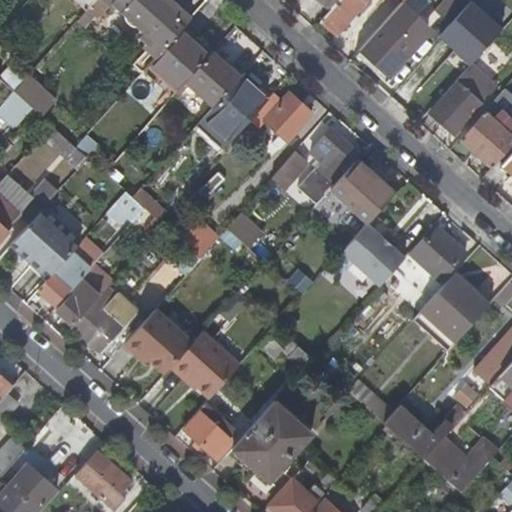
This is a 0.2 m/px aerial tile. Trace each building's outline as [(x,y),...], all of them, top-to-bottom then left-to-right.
[(77,0),(88,9),(95,0),(77,0)] [(182,4),(177,0),(105,0),(110,4),(113,0),(121,0),(142,19),(151,27),(147,31),(142,36),(160,52),(181,29),(191,18),(179,8),(182,4)] [(335,0),(329,7),(322,20),(337,33),(359,8),(366,0),(335,0)] [(366,0),(359,8),(363,12),(372,2),(370,0),(366,0)] [(453,0),(445,0),(439,7),(452,19),(462,8),(453,0)] [(426,22),(439,33),(452,19),(439,7),(426,22)] [(398,20),(390,12),(355,52),(384,78),(408,51),(404,47),(411,40),(394,25),(398,20)] [(147,31),(151,27),(142,19),(138,23),(147,31)] [(165,75),(179,88),(186,81),(209,55),(181,29),(160,52),(144,69),(158,82),(165,75)] [(186,81),(214,106),(240,76),(212,51),(209,55),(186,81)] [(420,60),(413,68),(433,86),(441,78),(420,60)] [(14,62),(0,78),(14,90),(28,75),(14,62)] [(429,112),(453,133),(481,102),(475,97),(489,82),(469,63),(454,80),(456,82),(429,112)] [(436,89),(433,86),(413,68),(402,80),(425,101),(436,89)] [(165,75),(158,82),(172,96),(179,88),(165,75)] [(195,126),(222,150),(268,99),(241,76),(240,76),(214,106),(195,126)] [(489,82),(475,97),(481,102),(495,87),(489,82)] [(511,103),(511,94),(505,88),(459,139),(491,167),(497,161),(511,143),(511,119),(505,128),(497,121),(511,103)] [(0,105),(0,112),(15,127),(33,107),(14,90),(0,105)] [(289,94),(266,120),(287,139),(310,114),(289,94)] [(317,171),(333,185),(349,167),(348,165),(358,154),(330,129),(309,152),(323,165),(317,171)] [(78,164),(86,155),(75,146),(74,145),(67,153),(78,164)] [(309,161),(295,149),(278,169),(292,181),(309,161)] [(511,153),(502,165),(497,161),(491,167),(481,179),(490,187),(506,169),(511,174),(511,153)] [(330,188),(347,204),(367,222),(393,193),(355,160),(349,167),(333,185),(330,188)] [(168,210),(141,186),(132,196),(136,199),(145,208),(159,220),(168,210)] [(21,209),(33,220),(45,207),(50,201),(38,190),(21,209)] [(123,213),(136,199),(132,196),(126,191),(114,204),(123,213)] [(20,212),(0,193),(0,240),(9,231),(6,228),(20,212)] [(16,239),(53,272),(72,251),(82,240),(45,207),(33,220),(16,239)] [(89,236),(108,250),(125,227),(107,213),(89,236)] [(254,234),(235,217),(226,228),(232,232),(245,244),(254,234)] [(198,219),(180,239),(200,257),(218,237),(198,219)] [(342,250),(379,284),(385,278),(387,276),(404,257),(391,245),(381,236),(366,223),(342,250)] [(426,239),(423,236),(404,257),(387,276),(385,278),(394,286),(417,260),(440,280),(465,252),(437,227),(426,239)] [(383,234),(381,236),(391,245),(392,245),(393,243),(393,240),(393,237),(391,235),(389,234),(386,234),(383,234)] [(68,288),(71,290),(91,268),(72,251),(53,272),(48,278),(38,290),(54,304),(68,288)] [(57,311),(73,325),(110,283),(113,281),(95,264),(91,268),(71,290),(68,293),(71,295),(57,311)] [(299,268),(289,283),(305,294),(315,280),(299,268)] [(413,317),(448,349),(488,305),(453,272),(413,317)] [(511,294),(511,282),(510,280),(494,297),(503,305),(511,294)] [(101,352),(103,349),(125,326),(139,310),(110,283),(73,325),(101,352)] [(235,320),(247,297),(235,291),(223,314),(235,320)] [(193,341),(156,307),(133,333),(124,343),(138,356),(141,352),(164,373),(170,366),(193,341)] [(125,326),(103,349),(112,357),(119,349),(124,343),(133,333),(125,326)] [(511,329),(475,372),(489,385),(511,359),(511,329)] [(189,379),(209,397),(239,364),(202,331),(193,341),(170,366),(187,381),(189,379)] [(288,355),(302,368),(303,366),(309,360),(311,357),(298,345),(288,355)] [(488,387),(511,408),(511,359),(489,385),(488,387)] [(314,364),(309,360),(303,366),(308,370),(314,364)] [(0,398),(5,392),(15,381),(2,369),(0,371),(0,398)] [(0,421),(17,403),(5,392),(0,398),(0,421)] [(311,433),(274,400),(231,447),(258,472),(263,466),(274,475),(311,433)] [(183,426),(216,456),(231,440),(229,437),(235,430),(205,402),(183,426)] [(405,415),(396,407),(383,422),(386,425),(423,458),(452,426),(446,420),(430,438),(415,424),(425,413),(415,404),(405,415)] [(460,404),(446,420),(452,426),(467,410),(460,404)] [(51,455),(77,422),(61,409),(34,441),(51,455)] [(75,450),(86,460),(96,448),(103,440),(92,430),(75,450)] [(11,435),(0,447),(0,472),(23,447),(11,435)] [(131,479),(96,448),(86,460),(74,472),(114,508),(125,496),(120,491),(131,479)] [(460,475),(452,484),(461,492),(489,460),(481,453),(476,458),(471,454),(458,468),(459,470),(457,472),(460,475)] [(7,483),(0,476),(0,500),(12,511),(31,511),(56,485),(29,459),(7,483)] [(269,505),(276,511),(308,511),(317,502),(292,479),(269,505)] [(511,480),(500,495),(511,504),(511,480)] [(483,511),(461,492),(453,500),(455,502),(445,511),(483,511)] [(342,511),(327,499),(315,511),(342,511)]
